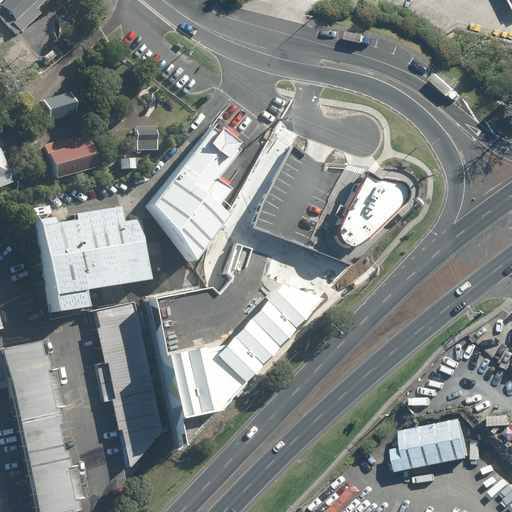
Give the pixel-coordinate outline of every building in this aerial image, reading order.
[(0,4),(0,16),(17,34),(20,31),(22,32),(41,14),(37,10),(46,0),(8,0),(2,6),(0,4)] [(52,51),(44,58),(49,64),(57,57),(52,51)] [(43,101),(45,106),(39,108),(42,117),(48,116),(50,122),(77,114),(70,94),(43,101)] [(121,112),(97,118),(100,129),(124,122),(121,112)] [(137,151),(158,151),(158,128),(137,128),(137,151)] [(211,181),(234,151),(231,149),(234,145),(216,131),(213,135),(206,130),(146,208),(189,262),(223,218),(211,208),(224,191),(211,181)] [(89,133),(46,146),(57,180),(99,168),(89,133)] [(0,149),(0,147),(5,146),(2,140),(0,140),(0,188),(13,184),(11,178),(14,176),(12,170),(9,171),(0,149)] [(135,159),(121,160),(121,171),(136,170),(135,159)] [(360,171),(332,227),(332,230),(330,235),(334,240),(342,247),(351,244),(400,201),(403,192),(402,184),(394,180),(382,178),(373,181),(366,175),(360,171)] [(63,206),(44,209),(45,218),(65,214),(63,206)] [(46,219),(33,221),(49,315),(80,310),(77,292),(141,282),(131,221),(114,224),(111,208),(67,216),(68,222),(47,226),(46,219)] [(205,281),(145,294),(179,447),(319,296),(265,277),(273,254),(237,242),(227,271),(232,275),(216,293),(205,281)] [(104,365),(96,366),(104,403),(111,401),(118,431),(122,430),(130,469),(162,433),(134,303),(96,310),(100,329),(97,330),(104,365)] [(0,388),(9,386),(34,511),(74,511),(76,511),(74,500),(80,499),(73,468),(68,469),(64,453),(60,454),(54,425),(58,424),(55,409),(61,407),(53,371),(48,372),(45,357),(42,358),(39,343),(0,351),(0,388)] [(511,424),(489,402),(482,408),(511,437),(511,424)] [(395,450),(398,465),(394,466),(395,472),(399,471),(399,472),(470,458),(462,419),(403,431),(406,448),(395,450)]
